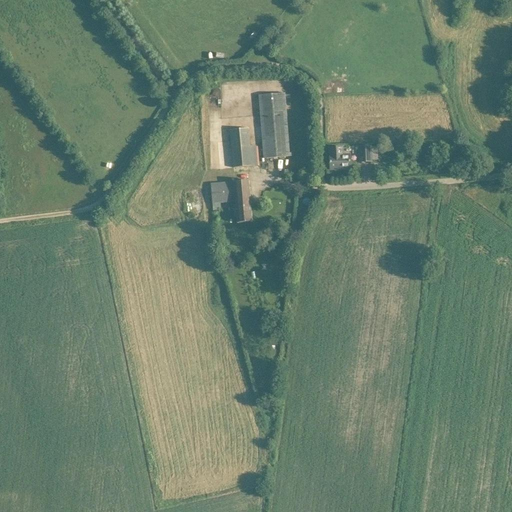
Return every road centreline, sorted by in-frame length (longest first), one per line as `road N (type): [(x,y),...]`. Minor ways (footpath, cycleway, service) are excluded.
road 1 (track): [(0,222),(97,207),(180,87),(216,67),(281,66),(310,80),(326,187)]
road 2 (unclassified): [(326,187),(511,170)]
